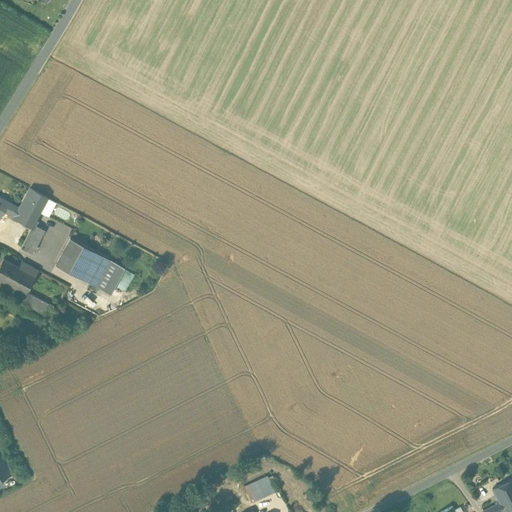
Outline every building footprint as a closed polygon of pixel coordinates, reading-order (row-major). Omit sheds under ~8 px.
[(0,196),(0,213),(1,214),(4,210),(14,215),(14,216),(32,226),(33,226),(35,223),(37,219),(36,218),(40,210),(46,213),(46,214),(53,200),(54,200),(47,197),(48,196),(30,186),(19,206),(0,196)] [(33,226),(32,226),(21,246),(32,252),(45,228),(35,223),(33,226)] [(110,258),(70,237),(56,263),(95,285),(110,258)] [(19,266),(3,257),(0,262),(0,279),(10,284),(26,293),(27,291),(39,269),(22,260),(19,266)] [(126,289),(134,272),(124,267),(116,285),(126,289)] [(5,292),(29,304),(34,294),(27,291),(26,293),(10,284),(5,292)] [(49,302),(34,294),(29,304),(44,312),(49,302)] [(275,491),(267,475),(244,485),(251,501),(275,491)] [(511,511),(511,477),(492,487),(499,501),(503,509),(504,511),(511,511)] [(499,501),(483,510),(484,511),(498,511),(503,509),(499,501)]
